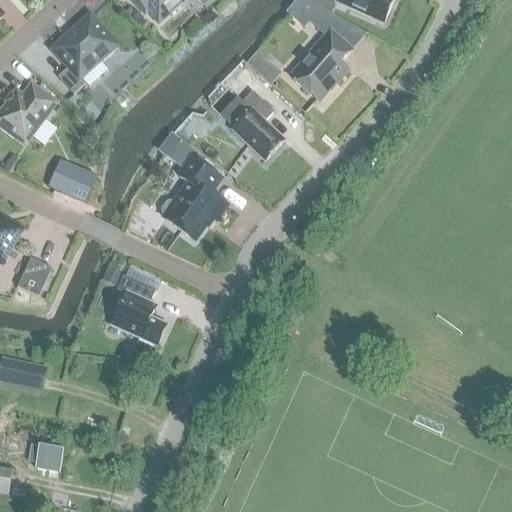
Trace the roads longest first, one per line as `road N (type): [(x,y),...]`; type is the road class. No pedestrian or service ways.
road 1 (residential): [(234,294),(263,242),(411,76),(454,0)]
road 2 (residential): [(234,294),(0,185)]
road 3 (residential): [(137,511),(234,294)]
